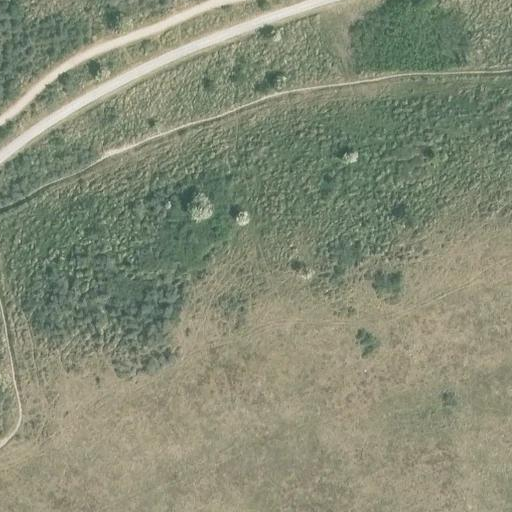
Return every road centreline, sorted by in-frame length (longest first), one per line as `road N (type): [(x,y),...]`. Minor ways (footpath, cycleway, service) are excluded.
road 1 (unknown): [(511,70),(289,92),(175,129),(0,207)]
road 2 (unknown): [(0,312),(17,405),(15,430),(0,446)]
